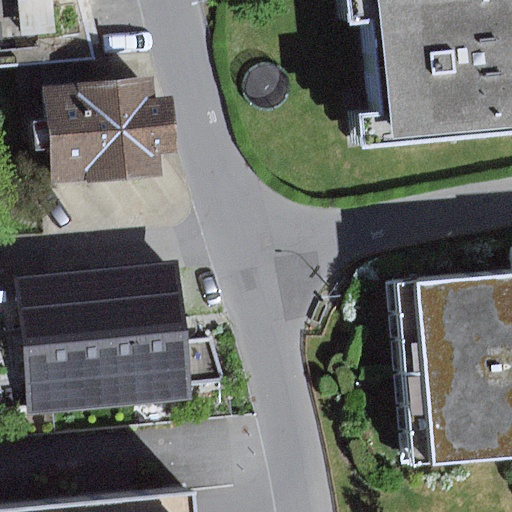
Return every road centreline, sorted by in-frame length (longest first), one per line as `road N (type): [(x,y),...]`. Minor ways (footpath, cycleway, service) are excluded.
road 1 (residential): [(243,252),(511,198)]
road 2 (residential): [(243,252),(305,511)]
road 3 (residential): [(170,0),(243,252)]
